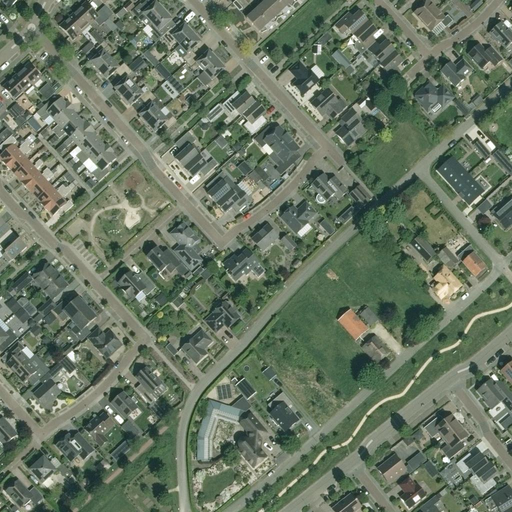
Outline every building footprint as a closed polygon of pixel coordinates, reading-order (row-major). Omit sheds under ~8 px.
[(0,0),(8,9),(17,2),(15,0),(0,0)] [(276,0),(266,0),(264,3),(276,17),(281,13),(284,16),(288,13),(276,0)] [(293,2),(291,0),(276,0),(288,13),(292,9),(288,6),(293,2)] [(236,1),(232,4),(239,12),(242,9),(236,1)] [(423,24),(437,11),(428,1),(414,14),(423,24)] [(455,6),(468,20),(473,15),(461,1),(455,6)] [(127,13),(128,14),(134,7),(129,2),(123,8),(122,8),(127,13)] [(100,10),(96,14),(85,3),(77,11),(90,26),(94,21),(100,27),(104,23),(107,26),(111,23),(108,19),(100,10)] [(147,26),(165,10),(159,4),(157,5),(155,3),(146,11),(140,4),(131,12),(141,23),(142,22),(146,27),(148,26),(147,26)] [(276,17),(264,3),(255,11),(271,28),(275,25),(272,21),(276,17)] [(477,9),(473,4),(469,7),(474,12),(477,9)] [(100,10),(108,19),(109,19),(110,21),(113,18),(112,16),(113,15),(105,6),(100,10)] [(171,17),(165,10),(147,26),(148,26),(152,32),(150,34),(153,36),(151,38),(156,44),(162,37),(167,33),(171,29),(167,25),(171,20),(169,18),(171,17)] [(77,11),(68,19),(81,33),(90,26),(77,11)] [(271,28),(255,11),(246,19),(259,33),(264,28),(267,32),(271,28)] [(437,11),(423,24),(431,32),(440,24),(445,29),(452,22),(447,16),(444,19),(437,11)] [(353,36),(367,23),(364,19),(365,16),(361,12),(359,13),(358,13),(352,19),(348,14),(334,26),(342,35),(347,30),(353,36)] [(81,33),(68,19),(59,27),(72,42),(81,33)] [(367,23),(353,36),(357,41),(354,44),(354,49),(361,56),(375,43),(370,38),(376,32),(367,23)] [(505,49),(511,43),(511,33),(509,30),(507,31),(500,24),(489,34),(496,43),(498,41),(505,49)] [(171,37),(167,33),(162,37),(170,46),(175,41),(179,46),(194,33),(188,26),(186,27),(184,25),(171,37)] [(194,33),(179,46),(187,54),(182,59),(186,64),(195,56),(191,51),(200,43),(198,41),(200,39),(194,33)] [(104,41),(99,36),(94,41),(99,46),(104,42),(104,41)] [(135,37),(130,42),(135,49),(136,44),(139,41),(135,37)] [(93,47),(88,42),(90,43),(81,51),(85,56),(94,48),(93,47)] [(95,50),(99,54),(90,63),(92,65),(90,66),(96,73),(111,60),(106,55),(111,50),(104,42),(99,46),(95,50)] [(379,66),(394,52),(385,42),(379,48),(375,43),(361,56),(368,65),(375,59),(380,65),(379,66)] [(491,47),(485,52),(479,45),(468,55),(481,70),(489,63),(494,68),(503,60),(491,47)] [(195,56),(186,64),(194,72),(199,67),(203,72),(218,59),(212,53),(210,54),(208,52),(199,60),(195,56)] [(394,52),(379,66),(388,76),(382,81),(386,86),(398,76),(393,71),(402,63),(393,53),(395,52),(394,52)] [(224,66),(218,59),(203,72),(211,81),(206,86),(211,90),(219,82),(215,78),(225,69),(223,67),(224,66)] [(111,60),(96,73),(102,80),(104,78),(106,80),(115,72),(119,76),(128,68),(124,64),(119,68),(111,60)] [(455,68),(451,63),(440,73),(455,88),(465,79),(464,78),(472,71),(463,60),(455,68)] [(307,72),(299,63),(290,72),(298,81),(293,85),(302,96),(318,82),(309,71),(307,72)] [(29,64),(20,72),(33,86),(42,78),(29,64)] [(345,71),(349,75),(354,71),(350,67),(345,71)] [(128,68),(119,76),(123,81),(114,89),(116,92),(115,93),(121,100),(135,86),(127,78),(132,73),(128,68)] [(33,86),(20,72),(11,80),(24,94),(33,86)] [(166,82),(170,87),(176,82),(172,77),(166,82)] [(24,94),(11,80),(2,88),(15,103),(24,94)] [(366,90),(369,88),(369,85),(368,82),(365,82),(362,83),(361,87),(363,89),(366,90)] [(416,95),(416,99),(427,111),(428,110),(433,116),(441,109),(442,109),(453,99),(442,87),(438,91),(436,91),(429,83),(416,95)] [(47,84),(38,92),(42,97),(51,89),(47,84)] [(135,86),(121,100),(127,106),(128,105),(130,107),(139,99),(143,103),(152,95),(145,87),(140,91),(135,86)] [(46,101),(55,93),(51,89),(42,97),(46,101)] [(178,96),(174,91),(169,95),(174,100),(178,96)] [(340,99),(336,103),(326,91),(312,104),(312,106),(320,115),(325,110),(328,114),(327,115),(332,121),(342,112),(347,107),(340,99)] [(152,95),(143,103),(147,108),(138,116),(140,118),(139,119),(145,126),(159,113),(155,107),(159,103),(152,95)] [(242,116),(256,103),(254,104),(246,95),(237,103),(232,97),(222,106),(230,115),(235,111),(241,117),(242,116)] [(476,107),(483,101),(478,95),(471,102),(476,107)] [(193,102),(195,101),(190,96),(184,101),(191,108),(195,104),(193,102)] [(361,102),(368,109),(373,105),(366,97),(361,102)] [(44,107),(39,111),(36,114),(40,119),(40,118),(43,122),(50,116),(54,121),(71,106),(67,103),(66,104),(61,99),(53,106),(49,102),(44,107)] [(457,100),(453,103),(459,110),(458,110),(465,118),(469,113),(457,100)] [(265,113),(256,103),(242,116),(248,122),(243,126),(252,136),(262,127),(256,121),(265,113)] [(12,108),(20,117),(25,113),(17,104),(12,108)] [(71,106),(54,121),(58,126),(52,131),(56,136),(62,130),(77,116),(72,111),(74,110),(71,106)] [(20,117),(12,108),(8,112),(21,126),(24,123),(19,118),(20,117)] [(336,134),(349,147),(365,132),(357,124),(360,121),(352,111),(341,120),(346,125),(336,134)] [(159,113),(145,126),(151,133),(152,131),(154,134),(164,125),(168,130),(177,122),(169,113),(164,118),(159,113)] [(69,138),(70,138),(86,123),(83,120),(81,121),(77,116),(62,130),(56,136),(59,139),(65,134),(69,138)] [(27,123),(31,127),(36,123),(32,119),(27,123)] [(70,138),(69,138),(55,151),(59,155),(73,142),(77,147),(94,132),(86,123),(70,138)] [(274,152),(289,138),(286,134),(285,135),(278,128),(268,138),(263,132),(254,140),(262,149),(267,145),(274,152)] [(40,134),(40,135),(44,139),(48,135),(44,130),(40,134)] [(97,135),(94,132),(77,147),(82,152),(75,157),(79,161),(89,152),(95,147),(100,142),(96,137),(97,135)] [(177,143),(180,146),(185,151),(175,160),(184,169),(198,156),(189,147),(196,141),(188,133),(177,143)] [(11,137),(8,140),(0,146),(0,148),(4,153),(0,156),(0,159),(2,162),(2,163),(6,167),(27,147),(33,142),(36,140),(32,135),(24,141),(25,142),(20,148),(20,149),(18,151),(13,145),(16,142),(11,137)] [(289,138),(274,152),(281,160),(276,165),(279,167),(275,171),(280,176),(293,164),(288,159),(299,150),(292,143),(293,142),(289,138)] [(478,152),(484,147),(478,141),(473,146),(478,152)] [(93,164),(110,149),(106,145),(105,147),(100,142),(95,147),(89,152),(79,161),(83,165),(89,159),(93,164)] [(27,147),(6,167),(10,171),(14,175),(28,162),(23,156),(25,154),(26,155),(31,151),(27,147)] [(110,149),(93,164),(97,169),(91,175),(99,183),(109,173),(105,169),(116,159),(111,154),(113,152),(110,149)] [(492,156),(502,168),(508,163),(498,151),(492,156)] [(28,162),(14,175),(21,183),(21,184),(36,170),(43,164),(48,159),(45,155),(40,161),(39,161),(35,164),(36,165),(33,168),(28,162)] [(206,166),(198,156),(184,169),(192,179),(200,172),(204,177),(218,165),(213,160),(206,166)] [(452,159),(437,172),(453,189),(467,176),(452,159)] [(72,160),(67,164),(71,169),(76,164),(72,160)] [(76,164),(71,169),(75,173),(80,167),(77,163),(76,164)] [(259,168),(254,172),(263,182),(268,178),(259,168)] [(41,176),(36,170),(21,184),(29,192),(50,172),(47,169),(43,173),(44,174),(41,176)] [(50,172),(29,192),(37,200),(51,187),(46,181),(48,179),(49,180),(54,176),(50,172)] [(213,181),(217,186),(207,195),(216,205),(230,192),(225,187),(231,181),(222,172),(213,181)] [(261,180),(253,172),(248,177),(249,178),(248,179),(251,182),(253,180),(256,184),(261,180)] [(75,180),(67,173),(63,176),(70,184),(75,180)] [(323,175),(311,186),(318,194),(317,195),(316,196),(315,198),(316,200),(317,202),(318,203),(320,204),(322,203),(324,202),(325,201),(326,202),(335,193),(340,199),(348,192),(338,181),(333,186),(323,175)] [(467,176),(453,189),(459,195),(463,199),(469,206),(483,193),(467,176)] [(86,185),(91,190),(95,186),(90,180),(86,185)] [(68,187),(44,209),(48,213),(53,217),(58,212),(62,216),(73,206),(69,202),(66,204),(61,198),(64,196),(65,197),(70,192),(79,185),(75,181),(68,187)] [(56,193),(51,187),(37,200),(41,205),(40,205),(44,209),(68,187),(65,183),(62,186),(58,190),(59,191),(56,193)] [(236,186),(230,192),(216,205),(225,215),(235,206),(239,211),(250,201),(242,192),(236,186)] [(361,209),(366,204),(354,191),(349,195),(361,209)] [(490,213),(493,216),(505,230),(511,223),(511,199),(499,211),(496,207),(490,213)] [(293,208),(281,219),(296,235),(308,224),(306,222),(315,214),(305,204),(297,212),(293,208)] [(347,212),(352,217),(361,209),(358,205),(353,209),(351,207),(347,212)] [(246,217),(255,212),(252,208),(244,213),(246,217)] [(0,249),(15,236),(5,225),(0,228),(0,249)] [(200,263),(195,258),(188,250),(198,241),(183,225),(171,235),(182,247),(175,252),(191,270),(200,263)] [(278,238),(267,226),(252,241),(262,252),(278,238)] [(335,232),(331,228),(326,232),(330,236),(335,232)] [(297,246),(287,235),(280,242),(290,253),(297,246)] [(26,248),(15,236),(0,249),(5,255),(2,257),(9,264),(26,248)] [(436,254),(419,236),(409,246),(426,264),(436,254)] [(457,257),(462,263),(475,277),(485,268),(474,256),(476,254),(469,246),(457,257)] [(437,256),(449,271),(459,262),(446,248),(437,256)] [(156,249),(146,258),(160,273),(166,269),(170,274),(175,270),(180,265),(172,257),(167,261),(156,249)] [(265,272),(258,265),(259,264),(246,250),(240,256),(241,257),(237,260),(234,257),(224,266),(230,273),(228,275),(235,283),(244,274),(246,276),(251,271),(258,279),(265,272)] [(42,289),(58,275),(54,271),(53,272),(47,265),(32,278),(42,289)] [(444,294),(446,292),(450,296),(460,287),(443,267),(439,270),(441,272),(434,278),(439,284),(432,290),(440,299),(445,294),(444,294)] [(195,277),(202,271),(199,268),(192,274),(195,277)] [(147,296),(155,288),(142,273),(138,277),(137,277),(133,277),(130,273),(118,284),(123,288),(121,290),(129,298),(130,297),(133,300),(143,292),(147,296)] [(12,298),(16,294),(17,294),(32,281),(26,275),(11,288),(7,292),(12,298)] [(62,280),(58,275),(42,289),(53,301),(67,287),(61,280),(62,280)] [(158,297),(165,304),(168,301),(161,294),(158,297)] [(178,298),(172,303),(177,309),(183,303),(178,298)] [(12,299),(7,303),(16,313),(21,308),(12,299)] [(72,322),(87,308),(78,299),(67,308),(62,303),(53,312),(63,322),(68,318),(72,322)] [(44,318),(55,307),(50,301),(38,312),(40,314),(44,318)] [(214,314),(205,322),(215,334),(224,326),(227,329),(239,319),(230,309),(231,307),(231,306),(229,303),(227,303),(226,304),(225,303),(213,314),(214,314)] [(360,316),(371,327),(379,320),(368,308),(367,309),(365,307),(358,313),(360,315),(360,316)] [(87,308),(72,322),(76,327),(71,331),(81,342),(90,333),(85,328),(96,318),(87,308)] [(21,309),(17,313),(25,322),(29,318),(21,309)] [(337,322),(355,342),(368,330),(350,310),(337,322)] [(50,313),(43,320),(46,324),(54,317),(50,313)] [(36,324),(44,318),(40,314),(33,320),(36,324)] [(0,328),(0,345),(3,343),(8,348),(18,339),(9,330),(4,324),(0,328)] [(36,336),(41,332),(36,326),(31,330),(36,336)] [(106,360),(121,346),(110,333),(105,337),(98,330),(88,339),(95,347),(94,347),(106,360)] [(205,349),(212,342),(202,332),(193,340),(193,339),(182,349),(196,365),(207,355),(202,350),(204,348),(205,349)] [(375,337),(362,348),(377,364),(389,353),(375,337)] [(15,375),(35,356),(35,355),(30,361),(21,352),(23,350),(18,344),(7,354),(12,360),(6,365),(15,375)] [(173,357),(178,353),(170,344),(165,348),(173,357)] [(67,347),(62,352),(66,356),(71,352),(67,347)] [(35,356),(15,375),(23,384),(29,379),(35,385),(46,375),(50,371),(35,356)] [(43,386),(34,395),(45,407),(60,393),(49,381),(51,380),(63,369),(69,375),(76,369),(66,358),(59,364),(47,375),(39,382),(43,386)] [(511,362),(501,372),(511,385),(511,362)] [(162,389),(160,386),(162,384),(157,378),(156,379),(146,369),(135,378),(143,387),(143,389),(139,393),(150,406),(156,401),(150,395),(154,391),(157,394),(159,394),(162,391),(162,389)] [(252,389),(244,380),(235,386),(243,396),(252,389)] [(511,395),(506,389),(501,393),(491,381),(478,392),(486,402),(491,409),(501,400),(511,412),(511,395)] [(125,420),(137,409),(123,393),(111,405),(125,420)] [(282,393),(267,406),(276,417),(272,421),(277,427),(279,425),(285,432),(298,422),(287,409),(292,405),(282,393)] [(239,410),(248,403),(243,398),(231,408),(239,410)] [(242,422),(250,415),(251,414),(245,412),(239,410),(231,408),(209,400),(204,416),(197,437),(197,461),(207,461),(207,439),(215,414),(236,421),(242,422)] [(167,417),(160,410),(155,415),(161,422),(167,417)] [(108,442),(103,436),(114,426),(104,415),(98,420),(97,418),(84,430),(96,443),(101,448),(108,442)] [(250,415),(240,424),(247,432),(247,439),(243,439),(241,440),(239,441),(238,443),(238,446),(239,448),(240,450),(238,451),(253,468),(265,458),(259,451),(260,438),(266,433),(250,415)] [(443,439),(460,426),(452,415),(441,424),(436,419),(424,428),(432,438),(438,433),(443,439)] [(0,442),(4,447),(16,436),(7,426),(8,425),(2,419),(0,421),(0,442)] [(135,444),(136,445),(143,438),(140,434),(128,422),(121,428),(127,435),(129,438),(135,444)] [(460,426),(443,439),(447,445),(441,450),(449,460),(461,450),(457,444),(468,436),(460,426)] [(84,461),(93,452),(78,435),(72,440),(68,436),(56,447),(71,463),(79,455),(84,461)] [(420,447),(417,437),(408,440),(407,437),(402,438),(406,451),(420,447)] [(130,449),(135,444),(129,438),(124,443),(130,449)] [(116,462),(122,457),(116,450),(110,455),(116,462)] [(408,465),(404,468),(395,456),(377,470),(389,484),(406,470),(409,475),(426,461),(420,454),(407,464),(408,465)] [(473,476),(489,463),(488,464),(480,454),(471,462),(466,456),(456,465),(463,474),(468,470),(473,476)] [(42,485),(56,472),(43,458),(30,471),(42,485)] [(105,462),(98,468),(104,473),(110,467),(105,462)] [(438,474),(428,462),(422,467),(432,479),(438,474)] [(498,474),(489,463),(473,476),(473,477),(475,475),(480,482),(475,486),(482,495),(493,486),(488,481),(498,474)] [(67,481),(72,476),(62,465),(57,470),(67,481)] [(400,499),(409,510),(426,496),(417,485),(415,486),(409,478),(399,486),(403,491),(404,491),(406,494),(400,499)] [(35,507),(43,499),(34,489),(28,493),(18,482),(6,493),(20,509),(29,500),(35,507)] [(82,487),(79,484),(67,495),(73,502),(85,490),(82,487)] [(444,490),(435,496),(423,506),(428,511),(426,511),(437,511),(436,511),(443,506),(438,500),(442,497),(442,498),(447,494),(444,490)] [(499,511),(505,511),(511,507),(511,493),(501,499),(497,494),(484,502),(490,511),(497,507),(499,511)] [(332,510),(333,511),(355,511),(361,508),(351,495),(332,510)]
